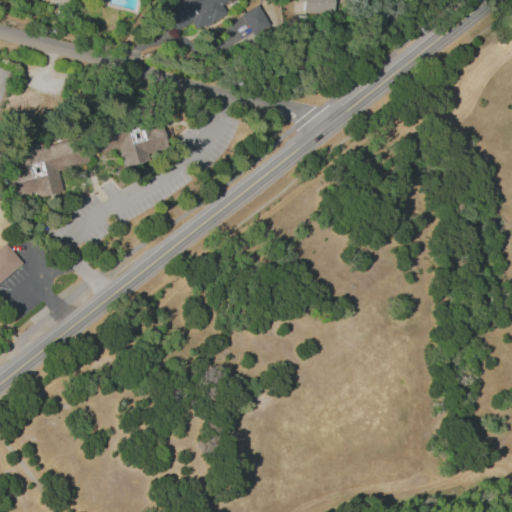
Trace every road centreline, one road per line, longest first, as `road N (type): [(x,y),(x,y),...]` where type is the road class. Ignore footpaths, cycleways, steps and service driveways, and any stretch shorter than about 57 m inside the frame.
road 1 (secondary): [(487,0),(0,383)]
road 2 (residential): [(328,123),(0,29)]
